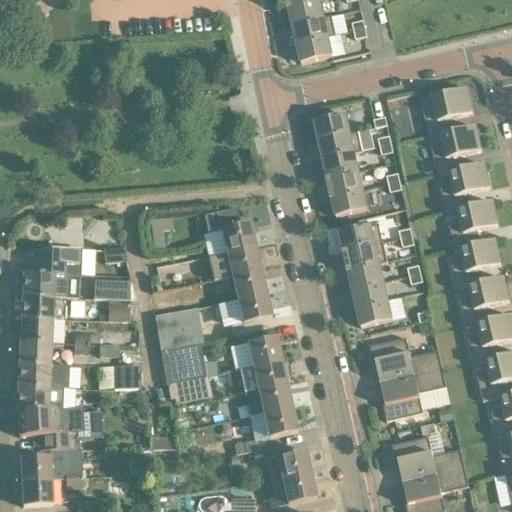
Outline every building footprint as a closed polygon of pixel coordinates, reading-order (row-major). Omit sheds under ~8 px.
[(288,11),(320,3),(318,0),(284,0),(287,13),(289,12),(288,11)] [(324,23),(324,22),(320,3),(288,11),(289,12),(293,30),(324,23)] [(328,42),(336,40),(332,20),(324,22),(324,23),(293,30),(297,49),(328,42)] [(354,35),(365,33),(364,25),(352,27),(354,35)] [(365,33),(354,35),(356,44),(367,41),(365,33)] [(333,61),(328,42),(297,49),(301,68),(333,61)] [(429,141),(455,135),(452,123),(473,118),(468,93),(421,104),(429,141)] [(350,138),(346,119),(315,126),(319,145),(350,138)] [(387,130),(385,121),(374,124),(376,132),(387,130)] [(449,176),(464,173),(461,160),(482,156),(476,131),(455,135),(429,141),(438,180),(450,177),(449,176)] [(365,152),(376,150),(373,133),(363,135),(365,152)] [(354,157),(355,158),(362,156),(362,155),(358,136),(350,138),(319,145),(323,164),(354,157)] [(380,151),(392,148),(390,140),(378,143),(380,151)] [(392,148),(380,151),(382,159),(393,157),(392,148)] [(359,176),(355,158),(354,157),(323,164),(327,181),(328,183),(359,176)] [(458,214),(472,210),(469,198),(490,193),(485,168),(464,173),(449,176),(450,177),(453,190),(441,193),(447,217),(458,215),(458,214)] [(332,202),(363,195),(359,176),(328,183),(327,181),(325,182),(330,203),(332,203),(332,202)] [(389,189),(400,186),(398,178),(387,180),(389,189)] [(400,186),(389,189),(390,197),(402,195),(400,186)] [(332,202),(332,203),(336,221),(367,214),(363,195),(332,202)] [(461,252),(480,248),(478,235),(499,230),(493,206),(472,210),(458,214),(458,215),(461,227),(449,230),(455,255),(461,254),(461,252)] [(226,257),(255,250),(249,227),(239,229),(235,213),(204,219),(208,237),(221,235),(226,257)] [(174,220),(153,223),(157,250),(168,249),(166,233),(176,231),(174,220)] [(344,256),(383,247),(379,228),(340,237),(344,255),(344,256)] [(401,244),(413,241),(411,233),(399,235),(401,244)] [(413,241),(401,244),(403,252),(415,250),(413,241)] [(469,290),(483,287),(480,274),(501,269),(496,244),(480,248),(461,252),(461,254),(464,266),(452,269),(458,294),(469,291),(469,290)] [(380,268),(388,266),(383,247),(344,256),(344,255),(342,255),(347,277),(349,276),(348,275),(380,268)] [(224,282),(260,274),(255,250),(226,257),(208,261),(213,285),(224,283),(224,282)] [(84,251),(83,276),(96,277),(97,252),(84,251)] [(126,265),(125,251),(103,252),(104,267),(126,265)] [(34,278),(67,279),(80,280),(81,253),(35,256),(34,277),(34,278)] [(384,287),(380,268),(348,275),(349,276),(353,294),(384,287)] [(409,281),(421,278),(419,270),(408,273),(409,281)] [(217,309),(266,298),(260,274),(224,282),(224,283),(227,293),(214,296),(217,309)] [(65,302),(67,279),(34,278),(34,277),(24,277),(23,300),(65,302)] [(421,278),(409,281),(411,289),(423,286),(421,278)] [(478,327),(492,324),(489,311),(510,307),(504,282),(483,287),(469,290),(469,291),(472,304),(461,306),(466,331),(478,328),(478,327)] [(129,286),(94,284),(93,303),(108,303),(129,304),(129,286)] [(357,313),(388,306),(384,287),(353,294),(357,313)] [(266,298),(217,309),(220,323),(232,330),(271,321),(266,298)] [(64,323),(65,302),(23,300),(22,322),(53,324),(53,322),(64,323)] [(108,303),(107,310),(129,311),(129,304),(108,303)] [(388,306),(357,313),(361,332),(392,325),(388,306)] [(129,311),(107,310),(106,326),(128,326),(129,311)] [(160,354),(200,348),(194,313),(154,319),(160,354)] [(431,324),(430,315),(418,318),(420,326),(431,324)] [(486,365),(500,361),(497,349),(511,345),(511,319),(492,324),(478,327),(478,328),(481,341),(469,344),(475,369),(486,366),(486,365)] [(52,346),(53,324),(22,322),(21,345),(52,346)] [(419,328),(421,340),(432,337),(430,326),(419,328)] [(74,347),(88,348),(89,338),(75,337),(74,347)] [(251,371),(281,365),(276,341),(246,348),(251,371)] [(380,388),(443,374),(438,355),(411,361),(406,342),(370,350),(373,367),(376,367),(380,388)] [(51,369),(52,346),(21,345),(20,368),(51,369)] [(88,358),(88,348),(74,347),(74,357),(88,358)] [(119,361),(120,349),(99,348),(99,360),(119,361)] [(215,364),(203,366),(200,348),(160,354),(166,389),(167,389),(206,382),(206,381),(207,381),(218,379),(215,364)] [(500,401),(509,399),(506,386),(511,385),(511,358),(500,361),(486,365),(486,366),(489,379),(478,381),(483,406),(501,402),(500,401)] [(258,395),(286,388),(281,365),(251,371),(239,374),(245,397),(258,395)] [(69,370),(51,369),(20,368),(19,391),(50,392),(68,393),(69,370)] [(112,370),(113,394),(140,393),(139,369),(112,370)] [(443,374),(380,388),(385,409),(383,409),(387,426),(423,418),(419,399),(447,392),(443,374)] [(206,382),(167,389),(170,403),(174,402),(175,408),(211,402),(207,381),(206,381),(206,382)] [(286,388),(256,395),(261,419),(291,412),(286,388)] [(49,413),(50,392),(19,391),(17,415),(49,413)] [(134,396),(135,408),(149,408),(148,396),(134,396)] [(509,438),(511,437),(511,398),(509,399),(500,401),(501,402),(504,415),(492,417),(497,442),(509,439),(509,438)] [(50,455),(63,454),(78,454),(77,437),(84,437),(83,418),(83,411),(49,413),(17,415),(18,420),(17,423),(17,427),(18,430),(19,441),(37,440),(38,454),(50,454),(50,455)] [(250,422),(255,445),(297,436),(291,412),(261,419),(250,422)] [(439,415),(441,426),(454,423),(451,412),(439,415)] [(434,428),(421,431),(423,439),(435,436),(434,428)] [(506,478),(511,476),(511,437),(509,438),(509,439),(511,451),(511,452),(500,455),(506,478)] [(403,487),(465,473),(461,454),(433,461),(429,441),(392,450),(396,466),(398,466),(403,487)] [(40,460),(20,461),(21,486),(51,484),(51,483),(65,482),(65,483),(81,482),(81,472),(64,472),(63,454),(50,455),(50,460),(40,460)] [(280,485),(310,479),(305,454),(275,461),(280,485)] [(149,457),(141,457),(141,466),(149,466),(149,457)] [(465,473),(403,487),(408,508),(405,509),(406,511),(444,511),(442,497),(469,491),(465,473)] [(310,479),(280,485),(286,509),(316,503),(310,479)] [(81,482),(65,483),(66,493),(82,492),(81,482)] [(51,484),(21,486),(22,511),(53,509),(51,484)] [(230,511),(252,511),(253,503),(231,502),(230,511)]
